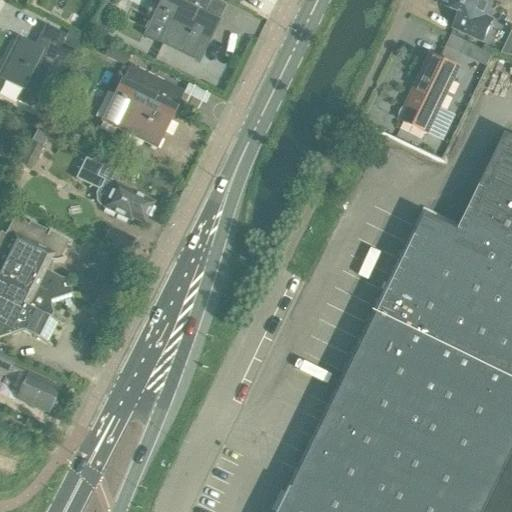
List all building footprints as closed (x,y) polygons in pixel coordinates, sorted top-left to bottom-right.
[(25,0),(14,0),(12,4),(23,10),(28,1),(25,0)] [(162,0),(157,12),(171,18),(158,42),(198,61),(226,6),(213,0),(162,0)] [(440,0),(438,5),(460,15),(453,29),(482,43),(492,21),(484,17),(491,2),(490,0),(440,0)] [(100,37),(109,19),(98,14),(90,32),(100,37)] [(30,108),(65,36),(45,26),(35,46),(18,38),(5,64),(0,74),(0,77),(23,89),(17,101),(30,108)] [(69,31),(62,44),(75,51),(82,37),(69,31)] [(451,36),(445,48),(460,55),(471,60),(477,49),(451,36)] [(124,66),(130,54),(109,44),(103,56),(124,66)] [(426,134),(458,68),(437,57),(424,83),(418,80),(399,120),(426,134)] [(127,66),(100,121),(117,129),(126,134),(156,148),(183,93),(127,66)] [(511,511),(511,137),(506,135),(505,134),(457,234),(425,218),(281,511),(511,511)] [(21,145),(5,137),(0,148),(0,156),(13,163),(21,145)] [(31,168),(41,148),(29,142),(19,162),(31,168)] [(85,159),(75,179),(94,189),(88,200),(99,205),(105,209),(130,221),(132,218),(143,223),(153,203),(115,185),(120,176),(85,159)] [(47,270),(51,272),(52,260),(64,258),(63,257),(62,257),(62,255),(67,245),(69,241),(50,231),(51,229),(50,229),(49,230),(30,221),(28,224),(14,217),(3,237),(0,234),(0,269),(37,288),(47,270)] [(0,337),(22,330),(50,345),(50,344),(45,341),(55,322),(60,324),(61,323),(51,318),(54,312),(50,302),(71,295),(73,300),(74,300),(68,280),(51,272),(47,270),(37,288),(0,269),(0,337)] [(0,355),(0,374),(7,377),(4,384),(21,392),(18,399),(47,412),(57,389),(9,368),(12,361),(0,355)]
